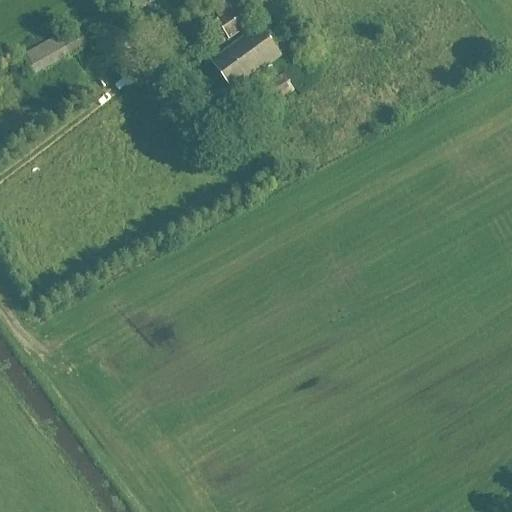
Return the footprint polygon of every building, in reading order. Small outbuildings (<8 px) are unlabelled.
[(258,20),(274,9),(267,0),(250,0),(246,3),(258,20)] [(227,42),(253,25),(240,7),(214,23),(227,42)] [(32,78),(113,34),(102,14),(21,58),(32,78)] [(231,93),(280,58),(258,28),(210,63),(231,93)] [(272,105),(293,92),(281,74),(261,88),(272,105)]
